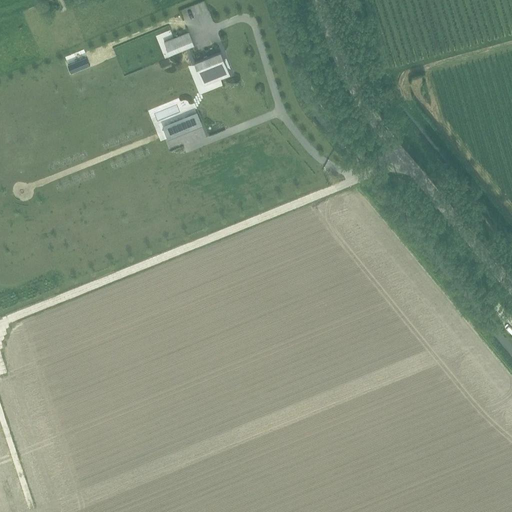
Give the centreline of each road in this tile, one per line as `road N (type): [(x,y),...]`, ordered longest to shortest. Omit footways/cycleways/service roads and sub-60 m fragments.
road 1 (unknown): [(0,326),(356,182),(395,151)]
road 2 (secondary): [(511,287),(343,89),(315,0)]
